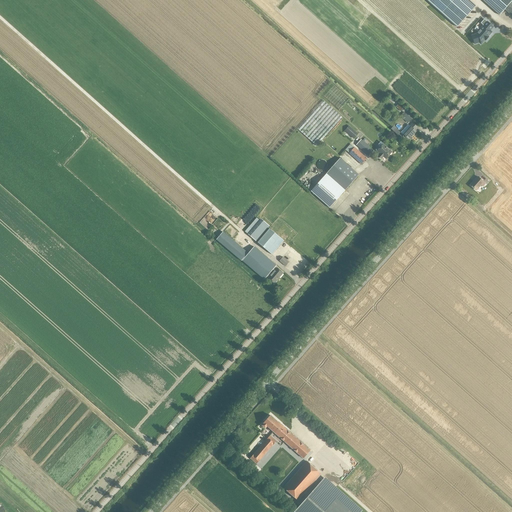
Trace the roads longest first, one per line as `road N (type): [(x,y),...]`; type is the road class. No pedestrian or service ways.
road 1 (tertiary): [(511,47),(95,511)]
road 2 (secondary): [(151,511),(511,107)]
road 3 (track): [(0,16),(213,206)]
